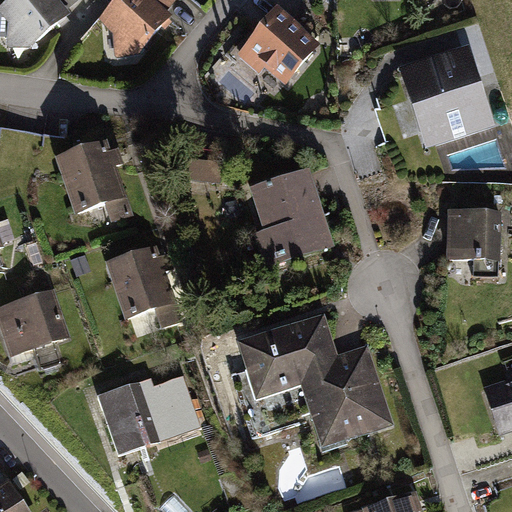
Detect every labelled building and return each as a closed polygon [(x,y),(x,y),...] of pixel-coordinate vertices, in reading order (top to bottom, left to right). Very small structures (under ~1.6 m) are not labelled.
[(8,48),(31,49),(71,18),(65,9),(76,0),(2,0),(0,2),(0,9),(9,21),(8,48)] [(113,58),(138,55),(172,17),(166,11),(174,2),(172,0),(110,0),(95,18),(115,35),(113,58)] [(277,9),(238,56),(259,74),(264,68),(286,86),(320,46),(277,9)] [(495,126),(469,48),(401,71),(426,149),(495,126)] [(0,164),(40,170),(44,136),(1,130),(0,139),(0,164)] [(44,136),(40,170),(60,173),(74,215),(105,204),(111,223),(131,217),(106,142),(72,153),(73,139),(44,136)] [(308,171),(250,190),(264,233),(254,236),(264,268),(332,245),(308,171)] [(236,200),(225,203),(228,214),(239,211),(236,200)] [(500,214),(451,213),(450,258),(474,258),(474,277),(499,277),(500,214)] [(8,220),(0,222),(0,230),(4,243),(14,239),(8,220)] [(175,303),(155,245),(104,263),(125,321),(154,310),(161,330),(194,318),(187,298),(175,303)] [(0,298),(0,328),(9,357),(34,349),(42,371),(96,353),(89,331),(73,336),(57,289),(0,307),(0,304),(3,301),(0,298)] [(325,313),(236,343),(245,371),(232,375),(253,439),(268,434),(257,400),(302,385),(324,450),(393,427),(367,349),(339,358),(325,313)] [(511,377),(482,387),(497,436),(511,431),(511,377)] [(151,380),(97,398),(118,458),(201,429),(183,379),(154,389),(151,380)] [(236,471),(219,476),(228,505),(245,500),(236,471)] [(25,511),(5,480),(0,482),(0,511),(25,511)] [(193,511),(176,493),(161,507),(166,511),(193,511)] [(362,511),(354,511),(417,511),(412,494),(362,511)]
